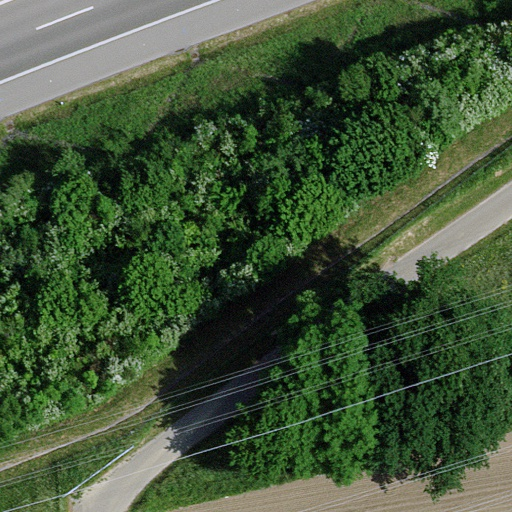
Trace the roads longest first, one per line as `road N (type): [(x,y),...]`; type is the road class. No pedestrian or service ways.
road 1 (track): [(104,511),(144,464),(511,200)]
road 2 (motorway): [(0,43),(112,0)]
